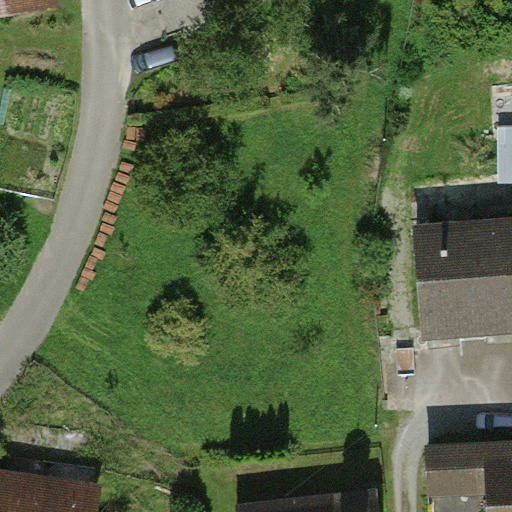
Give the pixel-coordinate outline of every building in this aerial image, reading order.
[(46,0),(0,0),(0,18),(48,11),(46,0)] [(472,178),(471,156),(511,153),(511,125),(425,130),(428,180),(472,178)] [(511,222),(418,227),(424,335),(511,330),(511,222)] [(511,511),(511,445),(431,450),(434,511),(511,511)] [(380,511),(378,492),(237,508),(236,511),(380,511)] [(91,511),(92,511),(0,497),(0,511),(91,511)]
